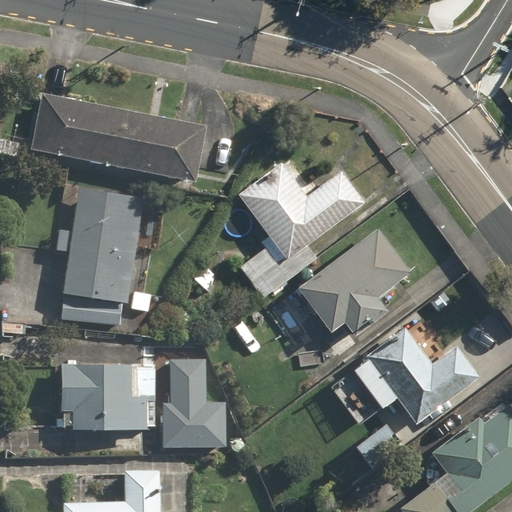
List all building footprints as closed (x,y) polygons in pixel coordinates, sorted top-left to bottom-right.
[(200,128),(37,95),(25,153),(189,185),(200,128)] [(279,163),(233,196),(264,238),(258,243),(262,249),(236,269),(258,299),(313,259),(303,245),(359,204),(336,172),(303,196),(279,163)] [(137,199),(73,189),(57,295),(121,305),(137,199)] [(293,289),(262,312),(281,338),(310,317),(323,334),(337,324),(347,338),(382,313),(372,299),(405,275),(373,231),(311,276),(308,271),(289,284),(293,289)] [(216,283),(195,263),(184,275),(205,295),(216,283)] [(118,306),(60,297),(57,319),(115,327),(118,306)] [(401,330),(361,357),(364,361),(325,387),(352,426),(391,400),(409,427),(477,380),(454,347),(426,366),(401,330)] [(203,361),(166,360),(166,404),(159,404),(158,448),(221,449),(222,403),(202,403),(203,361)] [(67,413),(67,431),(140,432),(141,398),(124,398),(124,366),(56,365),(56,413),(67,413)] [(474,418),(425,454),(440,475),(391,510),(392,511),(464,511),(511,477),(511,412),(506,405),(478,425),(474,418)] [(382,425),(351,449),(366,468),(397,444),(382,425)] [(119,503),(58,504),(58,511),(153,511),(153,472),(118,472),(119,503)]
